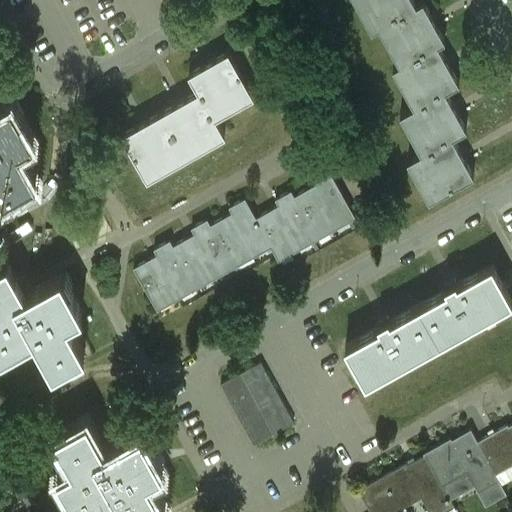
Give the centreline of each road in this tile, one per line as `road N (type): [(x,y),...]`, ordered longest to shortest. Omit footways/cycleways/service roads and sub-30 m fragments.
road 1 (residential): [(483,203),(152,382)]
road 2 (residential): [(245,0),(53,103)]
